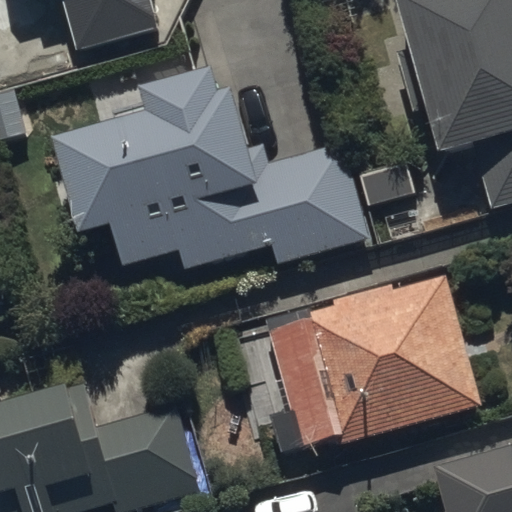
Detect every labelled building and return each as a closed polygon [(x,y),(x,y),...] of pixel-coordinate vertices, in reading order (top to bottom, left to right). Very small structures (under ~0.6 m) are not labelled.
[(60,0),(74,50),(158,27),(150,0),(60,0)] [(511,0),(393,0),(439,150),(472,140),(493,210),(511,204),(511,0)] [(84,246),(116,238),(126,276),(182,261),(188,284),(278,260),(281,270),(373,245),(347,150),(270,171),(266,157),(252,161),(236,102),(223,105),(216,79),(146,98),(152,123),(58,148),(84,246)] [(371,210),(417,198),(409,169),(364,181),(371,210)] [(0,313),(9,311),(0,281),(0,313)] [(454,288),(274,335),(306,458),(486,411),(454,288)] [(90,388),(0,413),(0,511),(104,511),(120,508),(121,511),(162,511),(205,500),(179,410),(102,432),(90,388)] [(511,511),(511,458),(442,479),(451,511),(511,511)]
